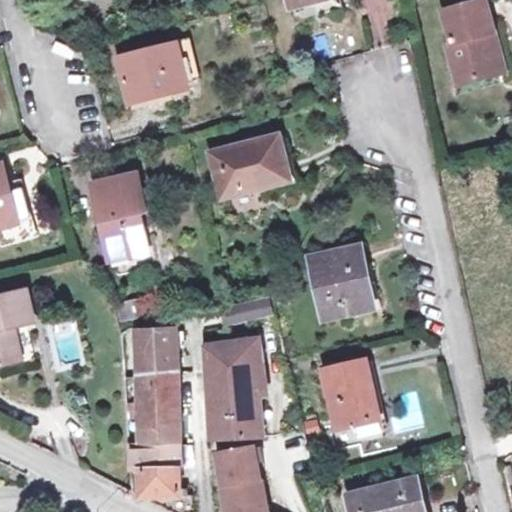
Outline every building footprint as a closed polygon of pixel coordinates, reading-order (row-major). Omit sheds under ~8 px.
[(494,34),(487,2),(445,13),(453,45),(447,46),(457,87),(496,78),(486,37),(494,34)] [(505,76),(494,34),(486,37),(496,78),(505,76)] [(179,37),(120,50),(131,96),(190,83),(179,37)] [(286,136),(218,152),(229,197),(297,181),(286,136)] [(2,169),(0,169),(0,251),(25,245),(20,225),(17,226),(2,169)] [(137,174),(93,185),(105,239),(102,240),(103,248),(107,247),(111,261),(147,253),(139,214),(145,212),(137,174)] [(363,254),(312,264),(324,325),(375,314),(363,254)] [(22,293),(0,298),(0,366),(18,362),(11,329),(29,324),(22,293)] [(219,307),(224,325),(273,314),(269,296),(219,307)] [(178,327),(137,333),(137,373),(179,371),(178,327)] [(258,337),(207,343),(208,437),(229,436),(230,443),(255,439),(255,435),(263,434),(257,386),(264,385),(258,337)] [(369,367),(324,376),(336,433),(381,424),(369,367)] [(179,407),(179,371),(137,373),(137,400),(154,399),(155,405),(167,404),(167,407),(179,407)] [(180,443),(179,407),(167,407),(167,404),(155,405),(154,399),(137,400),(138,443),(180,443)] [(255,439),(230,443),(231,450),(215,451),(222,480),(262,475),(255,439)] [(180,443),(138,443),(127,443),(127,469),(138,469),(180,469),(180,443)] [(180,469),(138,469),(139,497),(185,497),(185,490),(180,490),(180,469)] [(267,511),(262,475),(222,480),(226,511),(267,511)] [(419,511),(413,484),(344,498),(346,511),(419,511)]
